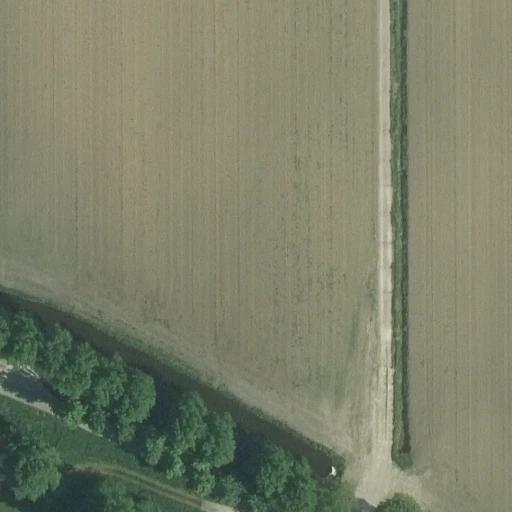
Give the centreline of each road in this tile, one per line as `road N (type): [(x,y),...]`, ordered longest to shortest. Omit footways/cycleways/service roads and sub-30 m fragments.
road 1 (track): [(382,475),(389,448),(388,0)]
road 2 (unclassified): [(252,511),(150,454),(0,386)]
road 3 (track): [(195,365),(382,475),(359,511)]
road 4 (track): [(0,274),(100,312),(195,365)]
